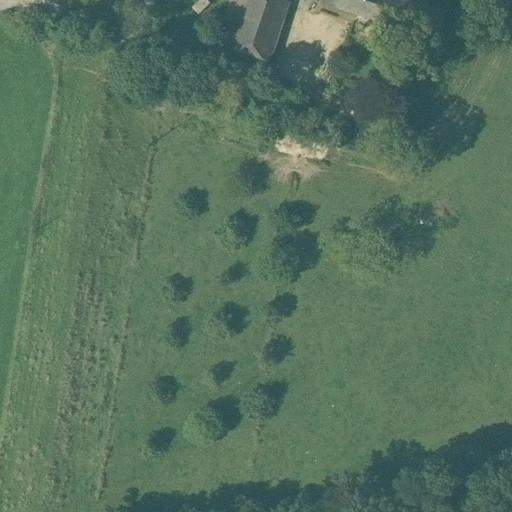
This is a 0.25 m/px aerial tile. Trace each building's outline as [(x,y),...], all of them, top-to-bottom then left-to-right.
[(231,0),(216,45),(231,50),(248,0),(231,0)] [(276,0),(248,0),(231,50),(267,63),(288,4),(276,0)] [(366,0),(324,0),(323,2),(362,14),(366,0)] [(366,0),(362,14),(436,39),(444,14),(425,7),(427,0),(366,0)] [(296,95),(270,85),(257,119),(283,129),(296,95)]
